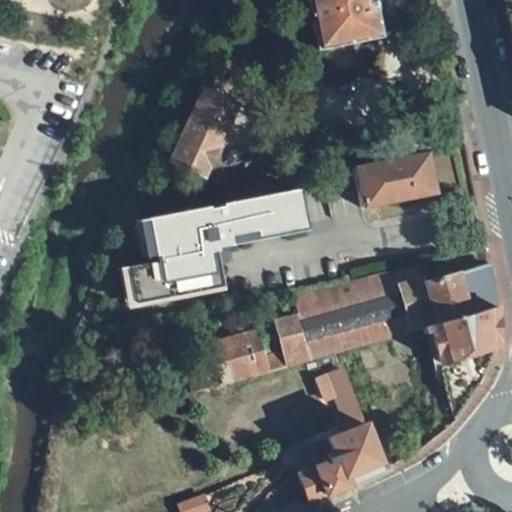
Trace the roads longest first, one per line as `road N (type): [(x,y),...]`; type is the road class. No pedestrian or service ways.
road 1 (tertiary): [(511,251),(465,0)]
road 2 (unclassified): [(0,90),(31,104),(44,126),(0,234)]
